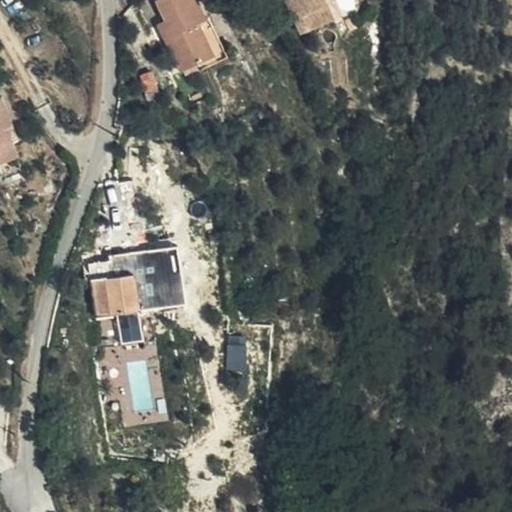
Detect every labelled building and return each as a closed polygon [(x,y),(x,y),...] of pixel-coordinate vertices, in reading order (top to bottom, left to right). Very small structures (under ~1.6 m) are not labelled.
[(194,0),(158,0),(163,9),(170,25),(162,30),(179,64),(193,56),(212,47),(196,14),(201,12),(200,10),(194,0)] [(199,0),(194,0),(200,10),(201,12),(204,11),(203,8),(199,0)] [(287,0),(302,28),(336,11),(331,0),(287,0)] [(210,32),(217,53),(226,49),(206,6),(203,8),(204,11),(201,12),(210,32)] [(170,25),(163,9),(155,14),(162,30),(170,25)] [(196,64),(217,53),(210,32),(201,12),(196,14),(212,47),(193,56),(196,64)] [(11,124),(18,121),(7,92),(0,95),(0,163),(23,153),(17,138),(11,124)] [(24,134),(18,121),(11,124),(17,138),(24,134)] [(126,275),(82,281),(87,319),(130,313),(126,275)]
